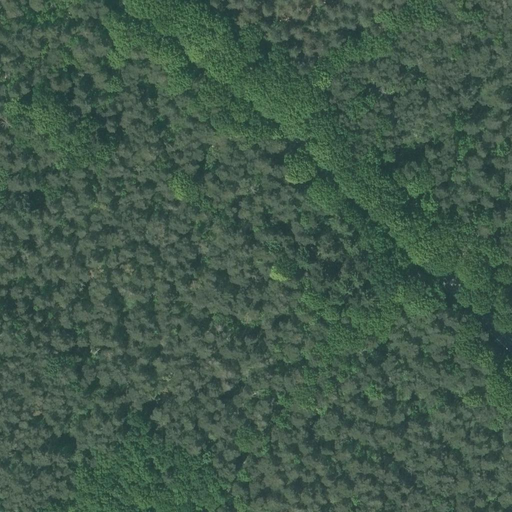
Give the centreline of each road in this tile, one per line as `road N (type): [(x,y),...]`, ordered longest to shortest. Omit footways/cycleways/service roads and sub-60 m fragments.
road 1 (secondary): [(511,333),(270,97),(145,0)]
road 2 (track): [(231,482),(416,240)]
